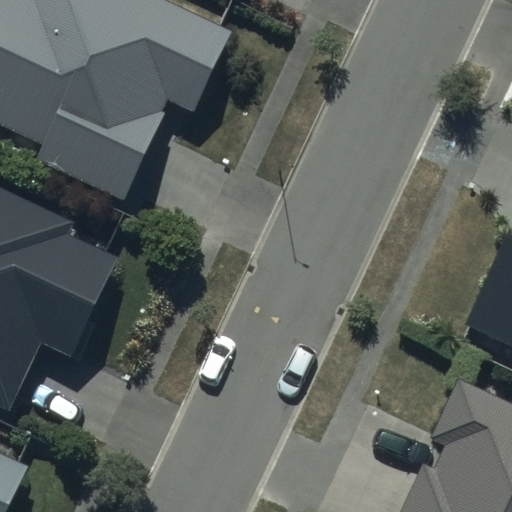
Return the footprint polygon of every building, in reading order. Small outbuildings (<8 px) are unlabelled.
[(0,0),(0,131),(39,150),(33,163),(120,206),(170,106),(192,117),(232,36),(158,0),(0,0)] [(108,244),(0,191),(0,412),(10,417),(40,347),(71,360),(115,259),(103,254),(108,244)] [(511,234),(509,233),(466,325),(511,345),(511,234)] [(511,511),(511,404),(456,379),(427,442),(442,449),(433,469),(423,464),(400,511),(511,511)] [(0,511),(5,511),(26,467),(0,455),(0,511)]
